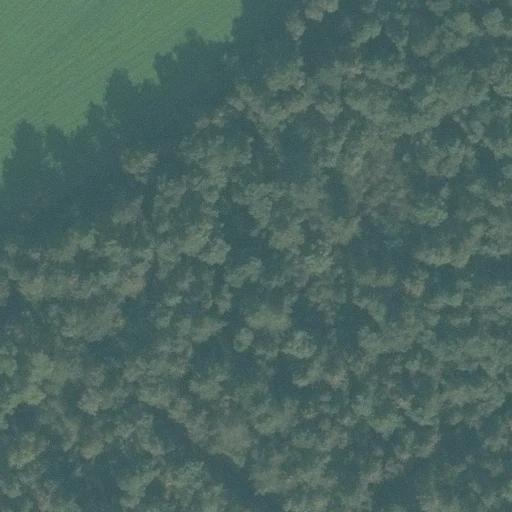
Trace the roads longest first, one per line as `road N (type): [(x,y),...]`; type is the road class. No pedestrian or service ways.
road 1 (track): [(0,236),(346,0)]
road 2 (track): [(298,511),(0,273)]
road 3 (track): [(511,386),(367,511)]
